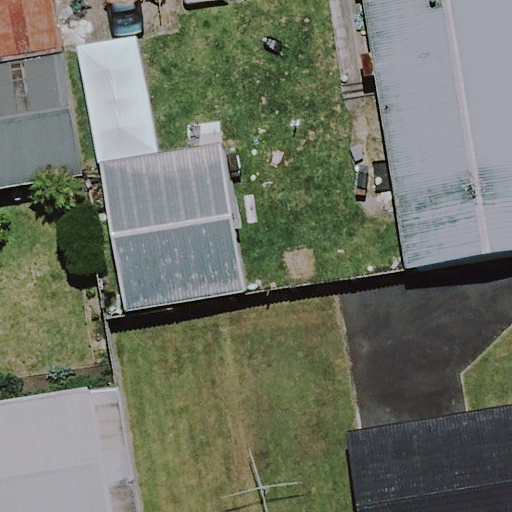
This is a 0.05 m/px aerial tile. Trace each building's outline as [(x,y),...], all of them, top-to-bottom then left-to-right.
[(0,0),(0,76),(49,69),(39,0),(0,0)] [(511,0),(351,0),(395,281),(511,262),(511,0)] [(49,69),(0,76),(0,199),(68,190),(49,69)] [(239,304),(209,158),(91,183),(121,328),(239,304)] [(0,511),(128,511),(108,395),(0,413),(0,511)] [(511,511),(511,416),(335,447),(345,511),(511,511)]
